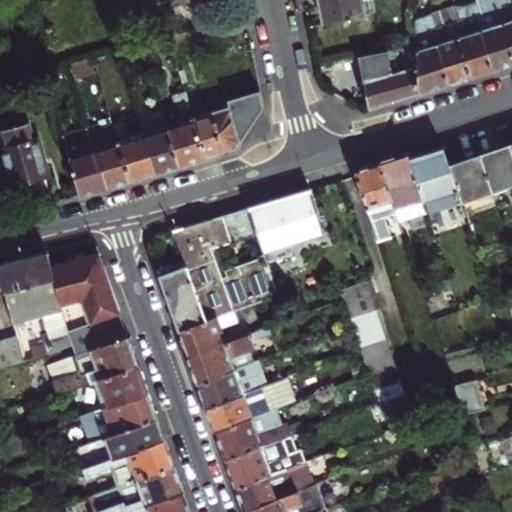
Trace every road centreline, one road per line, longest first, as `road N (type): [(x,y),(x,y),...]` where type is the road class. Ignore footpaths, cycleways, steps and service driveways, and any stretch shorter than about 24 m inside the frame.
road 1 (residential): [(109,211),(215,511)]
road 2 (residential): [(303,157),(511,95)]
road 3 (residential): [(303,157),(109,211)]
road 4 (residential): [(274,0),(303,157)]
